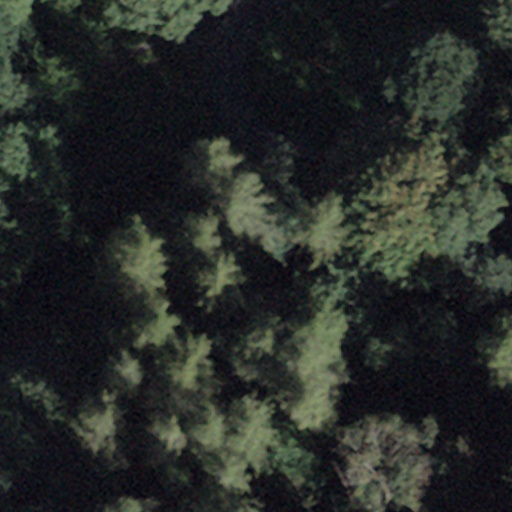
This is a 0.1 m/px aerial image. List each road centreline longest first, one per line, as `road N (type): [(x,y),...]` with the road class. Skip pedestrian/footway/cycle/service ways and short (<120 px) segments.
road 1 (track): [(271,0),(236,28),(231,101),(256,145),(511,232)]
road 2 (track): [(236,28),(84,93),(0,165)]
